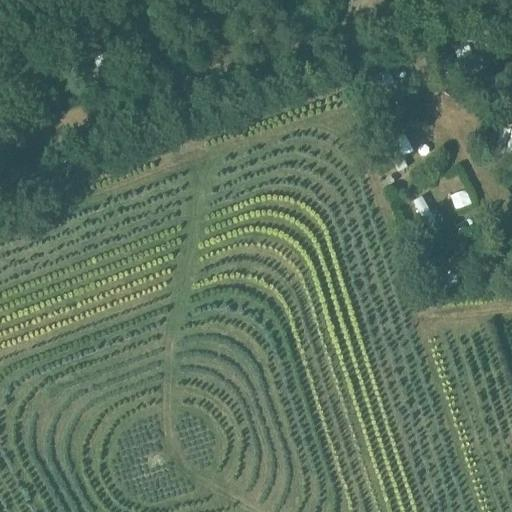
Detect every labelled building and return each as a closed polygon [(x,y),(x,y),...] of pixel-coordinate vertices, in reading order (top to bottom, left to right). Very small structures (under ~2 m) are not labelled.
[(225,0),(206,0),(192,5),(198,23),(230,12),(225,0)] [(109,25),(122,23),(121,15),(108,17),(109,25)] [(460,31),(451,55),(471,62),(480,39),(460,31)] [(79,53),(86,70),(112,59),(105,42),(79,53)] [(11,88),(0,90),(0,113),(16,110),(11,88)] [(486,143),(493,160),(511,151),(511,145),(507,134),(486,143)] [(390,145),(395,163),(422,154),(417,137),(390,145)] [(437,192),(414,200),(421,218),(444,210),(437,192)] [(460,253),(434,251),(433,270),(459,271),(460,253)]
